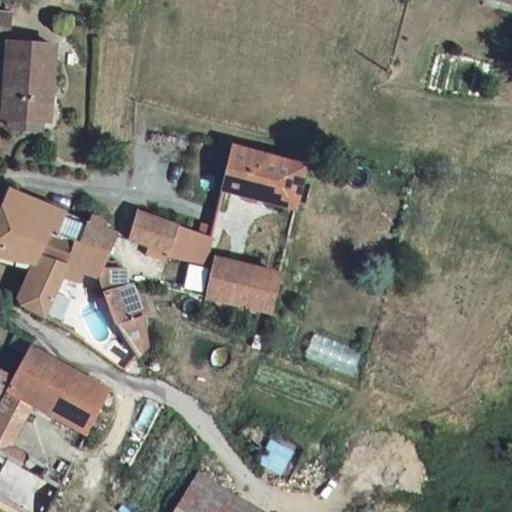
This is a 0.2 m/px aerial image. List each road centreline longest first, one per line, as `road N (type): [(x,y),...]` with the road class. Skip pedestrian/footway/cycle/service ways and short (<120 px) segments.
road 1 (unclassified): [(0,293),(22,324),(131,386),(179,395),(251,486),(294,511)]
road 2 (unclassified): [(151,198),(0,179)]
